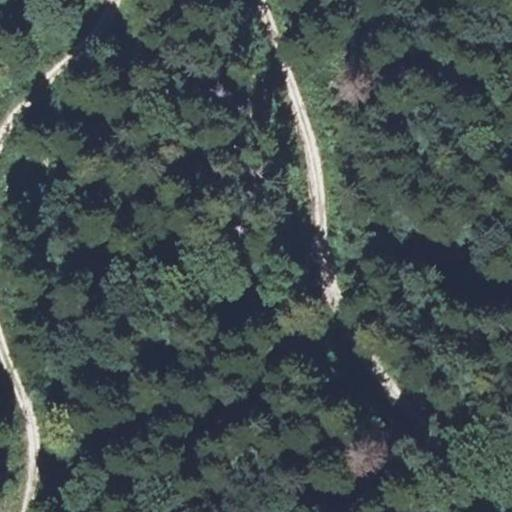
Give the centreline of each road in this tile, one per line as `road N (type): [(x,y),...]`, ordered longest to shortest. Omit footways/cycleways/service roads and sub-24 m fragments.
road 1 (track): [(255,0),(305,144),(322,276),(368,357),(497,511)]
road 2 (track): [(0,149),(24,100),(112,23),(117,0)]
road 3 (track): [(30,511),(36,434),(0,334)]
